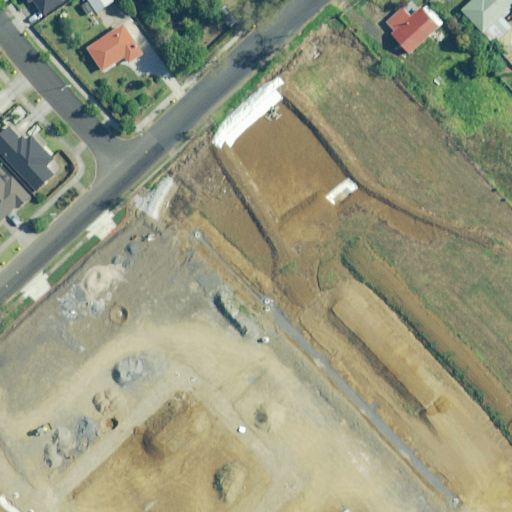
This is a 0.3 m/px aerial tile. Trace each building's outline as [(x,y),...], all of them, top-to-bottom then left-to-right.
[(26,0),(31,6),(37,2),(46,15),(63,2),(61,0),(26,0)] [(82,5),(89,16),(96,11),(98,14),(116,2),(114,0),(88,0),(89,0),(82,5)] [(484,33),(502,17),(511,6),(511,0),(472,0),(462,10),(484,33)] [(411,13),(403,4),(384,21),(393,31),(391,33),(410,54),(441,26),(421,4),(411,13)] [(511,27),(502,17),(484,33),(511,63),(511,27)] [(123,22),(122,22),(86,49),(104,74),(125,58),(131,66),(147,54),(123,22)] [(489,110),(444,62),(432,72),(446,88),(435,98),(466,131),(489,110)] [(500,80),(494,73),(483,85),(489,91),(500,80)] [(5,122),(0,127),(0,151),(37,191),(54,175),(45,165),(52,158),(30,134),(23,141),(5,122)] [(0,221),(14,208),(16,211),(31,197),(0,163),(0,221)]
